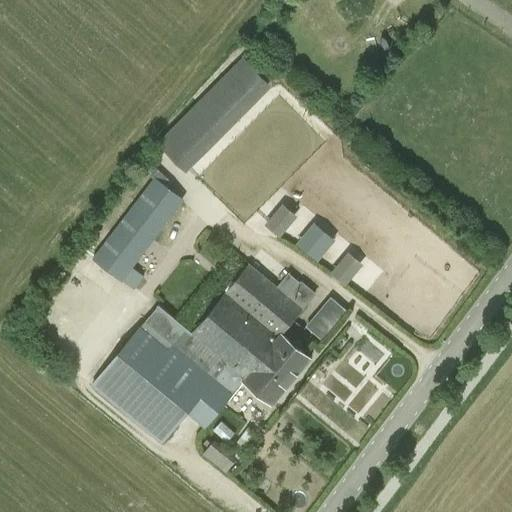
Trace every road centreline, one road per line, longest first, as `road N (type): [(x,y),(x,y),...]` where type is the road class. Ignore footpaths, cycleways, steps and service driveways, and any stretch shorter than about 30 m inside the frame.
road 1 (tertiary): [(511,275),(331,511)]
road 2 (unknown): [(266,511),(75,371)]
